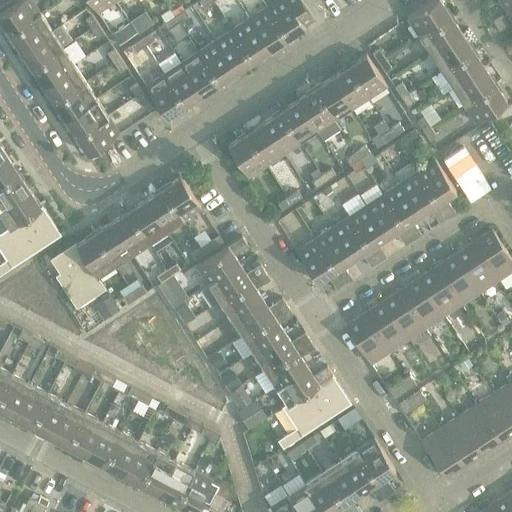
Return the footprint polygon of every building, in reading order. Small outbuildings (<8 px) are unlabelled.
[(20,0),(0,13),(0,18),(9,33),(41,12),(32,0),(20,0)] [(115,0),(89,0),(98,12),(115,0)] [(276,0),(266,6),(287,38),(305,26),(298,15),(308,9),(301,0),(276,0)] [(433,0),(407,17),(419,36),(451,15),(440,0),(433,0)] [(511,0),(499,0),(510,16),(511,14),(511,0)] [(266,6),(249,18),(270,49),(287,38),(266,6)] [(185,10),(175,16),(180,23),(189,16),(185,10)] [(41,12),(9,33),(20,50),(52,29),(41,12)] [(492,20),(496,25),(505,19),(502,13),(492,20)] [(85,18),(91,28),(98,23),(92,14),(85,18)] [(451,15),(419,36),(430,53),(462,32),(451,15)] [(180,23),(175,16),(165,23),(170,29),(180,23)] [(249,18),(232,29),(253,60),(270,49),(249,18)] [(505,19),(496,25),(500,31),(509,25),(505,19)] [(98,23),(91,28),(98,38),(105,33),(98,23)] [(130,23),(112,34),(119,44),(136,33),(130,23)] [(165,23),(158,27),(163,34),(170,29),(165,23)] [(52,29),(20,50),(32,67),(63,46),(63,45),(73,39),(63,24),(53,30),(52,29)] [(232,29),(215,40),(236,71),(253,60),(232,29)] [(151,32),(141,38),(146,45),(155,39),(151,32)] [(462,32),(430,53),(442,70),(473,49),(462,32)] [(146,45),(141,38),(131,45),(136,52),(146,45)] [(215,40),(198,51),(219,83),(236,71),(215,40)] [(63,46),(32,67),(43,84),(74,63),(63,46)] [(107,52),(114,62),(121,58),(114,48),(107,52)] [(373,52),(379,62),(386,58),(379,48),(373,52)] [(473,49),(442,70),(453,87),(484,66),(473,49)] [(198,51),(181,62),(202,94),(219,83),(198,51)] [(367,54),(349,66),(369,97),(387,86),(367,54)] [(121,58),(114,62),(120,72),(127,67),(121,58)] [(386,58),(379,62),(386,72),(392,67),(386,58)] [(181,62),(164,74),(185,105),(202,94),(181,62)] [(74,63),(43,84),(54,101),(86,81),(74,63)] [(349,66),(332,77),(352,109),(369,97),(349,66)] [(484,66),(453,87),(464,104),(495,83),(484,66)] [(185,105),(164,74),(146,85),(167,117),(185,105)] [(332,77),(314,88),(335,120),(352,109),(332,77)] [(86,81),(54,101),(65,118),(97,98),(86,81)] [(130,86),(136,96),(143,92),(136,82),(130,86)] [(395,86),(401,96),(408,92),(402,82),(395,86)] [(495,83),(464,104),(476,122),(507,101),(495,83)] [(314,88),(297,99),(318,131),(335,120),(314,88)] [(143,92),(136,96),(144,108),(151,103),(143,92)] [(408,92),(401,96),(408,106),(415,101),(408,92)] [(97,98),(65,118),(76,135),(108,115),(97,98)] [(297,99),(280,110),(301,142),(318,131),(297,99)] [(280,110),(263,122),(284,153),(301,142),(280,110)] [(108,115),(76,135),(88,153),(120,133),(108,115)] [(417,120),(424,130),(430,126),(424,116),(417,120)] [(263,122),(246,133),(267,164),(284,153),(263,122)] [(400,122),(390,129),(394,136),(404,129),(400,122)] [(430,126),(424,130),(430,140),(437,135),(430,126)] [(394,136),(390,129),(380,135),(384,142),(394,136)] [(267,164),(246,133),(228,144),(249,176),(267,164)] [(366,145),(356,151),(360,158),(370,152),(366,145)] [(360,158),(356,151),(346,158),(350,165),(360,158)] [(7,155),(0,159),(0,183),(18,172),(7,155)] [(436,159),(417,171),(447,217),(455,212),(446,197),(456,191),(436,159)] [(331,167),(322,174),(326,181),(336,174),(331,167)] [(417,171),(400,182),(421,214),(430,208),(439,222),(447,217),(417,171)] [(18,172),(0,183),(0,208),(29,189),(18,172)] [(326,181),(322,174),(312,180),(316,187),(326,181)] [(181,176),(163,188),(183,219),(201,208),(181,176)] [(400,182),(383,193),(413,239),(421,234),(412,220),(421,214),(400,182)] [(330,186),(324,190),(330,198),(335,195),(330,186)] [(163,188),(146,199),(166,231),(183,219),(163,188)] [(0,208),(0,213),(9,227),(41,207),(41,206),(29,189),(0,208)] [(297,190),(288,196),(292,203),(302,197),(297,190)] [(383,193),(366,205),(387,236),(396,230),(405,244),(413,239),(383,193)] [(292,203),(288,196),(278,203),(282,210),(292,203)] [(146,199),(128,210),(149,242),(166,231),(146,199)] [(9,227),(0,232),(0,250),(6,259),(0,263),(0,274),(62,234),(43,205),(41,206),(41,207),(9,227)] [(366,205),(349,216),(379,261),(387,256),(378,242),(387,236),(366,205)] [(128,210),(111,221),(132,253),(149,242),(128,210)] [(349,216),(332,227),(353,258),(362,252),(371,266),(379,261),(349,216)] [(111,221),(94,232),(115,264),(132,253),(111,221)] [(332,227),(315,238),(345,284),(353,278),(344,264),(353,258),(332,227)] [(511,258),(493,229),(473,241),(498,279),(511,270),(511,258)] [(94,232),(77,244),(97,276),(98,275),(115,264),(94,232)] [(219,234),(210,240),(215,246),(223,241),(219,234)] [(197,266),(209,284),(240,263),(234,254),(248,245),(242,236),(197,266)] [(345,284),(315,238),(297,250),(318,281),(328,275),(337,289),(345,284)] [(210,240),(201,246),(205,253),(215,246),(210,240)] [(473,241),(455,253),(480,291),(498,279),(473,241)] [(77,244),(76,242),(50,258),(60,272),(56,275),(77,308),(106,288),(98,275),(97,276),(77,244)] [(205,253),(201,246),(191,253),(195,259),(205,253)] [(455,253),(437,265),(462,303),(480,291),(455,253)] [(176,262),(167,269),(171,275),(172,274),(181,269),(176,262)] [(211,306),(220,301),(265,271),(260,263),(246,272),(240,263),(209,284),(200,289),(211,306)] [(437,265),(419,276),(444,315),(462,303),(437,265)] [(171,275),(167,269),(157,275),(161,282),(171,275)] [(265,271),(220,301),(231,318),(262,297),(256,288),(270,279),(265,271)] [(161,282),(159,283),(159,284),(166,295),(180,286),(172,274),(171,275),(161,282)] [(419,276),(401,288),(426,326),(444,315),(419,276)] [(142,284),(133,291),(137,298),(147,291),(142,284)] [(401,288),(383,300),(408,338),(426,326),(401,288)] [(137,298),(133,291),(123,297),(127,304),(137,298)] [(110,296),(103,300),(113,314),(119,310),(110,296)] [(262,297),(231,318),(242,335),(288,305),(282,297),(268,306),(262,297)] [(184,300),(174,306),(179,314),(189,308),(184,300)] [(383,300),(365,312),(390,350),(408,338),(383,300)] [(288,305),(242,335),(253,352),(285,331),(279,322),(293,313),(288,305)] [(503,310),(496,314),(503,324),(509,320),(503,310)] [(390,350),(365,312),(346,324),(371,362),(390,350)] [(18,336),(29,342),(32,335),(22,329),(18,336)] [(285,331),(253,352),(265,369),(310,339),(305,331),(291,340),(285,331)] [(32,335),(29,342),(39,347),(43,340),(32,335)] [(310,339),(265,369),(276,386),(307,365),(301,356),(315,347),(310,339)] [(54,355),(65,361),(69,353),(58,348),(54,355)] [(219,352),(208,359),(214,369),(225,362),(219,352)] [(69,353),(65,361),(75,366),(79,359),(69,353)] [(468,358),(459,363),(464,370),(472,364),(468,358)] [(276,386),(287,403),(287,404),(333,374),(327,365),(313,374),(307,365),(276,386)] [(0,367),(0,396),(12,374),(0,367)] [(91,374),(101,380),(105,373),(95,367),(91,374)] [(232,371),(220,378),(229,392),(241,384),(232,371)] [(105,373),(101,380),(112,385),(116,378),(105,373)] [(12,374),(0,396),(0,409),(13,416),(30,383),(12,374)] [(287,404),(287,403),(282,406),(296,428),(278,440),(283,448),(352,403),(333,374),(287,404)] [(410,374),(404,378),(411,388),(416,384),(410,374)] [(404,378),(399,381),(406,392),(411,388),(404,378)] [(511,380),(495,392),(511,417),(511,380)] [(399,381),(393,385),(400,395),(406,392),(399,381)] [(30,383),(13,416),(31,426),(48,393),(30,383)] [(241,384),(229,392),(233,398),(241,409),(252,401),(241,384)] [(400,395),(393,385),(388,388),(395,399),(400,395)] [(127,393),(137,399),(141,392),(131,386),(127,393)] [(420,389),(414,393),(421,403),(427,400),(420,389)] [(141,392),(137,399),(148,404),(152,397),(141,392)] [(511,417),(495,392),(477,403),(502,442),(511,435),(511,417)] [(48,393),(31,426),(49,436),(66,402),(48,393)] [(414,393),(409,397),(416,407),(421,403),(414,393)] [(409,397),(404,400),(410,410),(416,407),(409,397)] [(410,410),(404,400),(398,404),(405,414),(410,410)] [(241,409),(237,411),(248,428),(263,418),(252,401),(241,409)] [(66,402),(49,436),(67,445),(85,412),(66,402)] [(477,403),(459,415),(484,453),(502,442),(477,403)] [(163,412),(174,418),(177,411),(167,405),(163,412)] [(355,408),(337,419),(343,429),(362,417),(355,408)] [(177,411),(174,418),(192,427),(195,420),(177,411)] [(85,412),(67,445),(85,455),(103,421),(85,412)] [(459,415),(441,427),(466,465),(484,453),(459,415)] [(195,420),(192,427),(210,437),(214,430),(195,420)] [(103,421),(85,455),(103,464),(121,431),(103,421)] [(330,424),(320,431),(325,439),(335,432),(330,424)] [(466,465),(441,427),(421,439),(446,478),(466,465)] [(210,437),(208,440),(215,444),(221,433),(214,430),(210,437)] [(121,431),(103,464),(121,474),(139,441),(121,431)] [(313,435),(303,442),(307,448),(317,441),(313,435)] [(375,438),(357,450),(387,495),(395,490),(385,476),(396,469),(375,438)] [(139,441),(121,474),(140,483),(157,450),(139,441)] [(157,450),(140,483),(157,493),(175,460),(157,450)] [(357,450),(340,461),(360,492),(369,486),(379,501),(387,495),(357,450)] [(175,460),(157,493),(176,502),(193,469),(175,460)] [(340,461),(323,472),(348,511),(360,511),(351,498),(360,492),(340,461)] [(193,469),(176,502),(194,511),(201,500),(210,504),(220,486),(211,481),(212,479),(193,469)] [(348,511),(323,472),(306,483),(324,511),(330,511),(335,509),(337,511),(348,511)] [(324,511),(306,483),(289,495),(299,511),(324,511)] [(511,511),(511,504),(505,494),(487,506),(491,511),(511,511)] [(299,511),(289,495),(270,506),(274,511),(299,511)] [(7,511),(32,511),(38,501),(29,496),(22,511),(11,506),(7,511)] [(38,501),(32,511),(42,511),(46,505),(38,501)]
